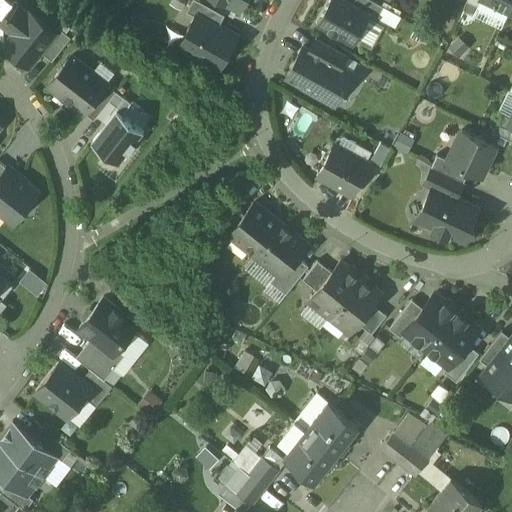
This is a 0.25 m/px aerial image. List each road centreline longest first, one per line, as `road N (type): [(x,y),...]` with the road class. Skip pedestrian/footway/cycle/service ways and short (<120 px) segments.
road 1 (residential): [(287,0),(268,37),(258,88),(261,136),(297,188),(369,242),(418,261),(465,265),(511,242)]
road 2 (residential): [(0,71),(30,98),(69,197),(59,284),(15,359)]
